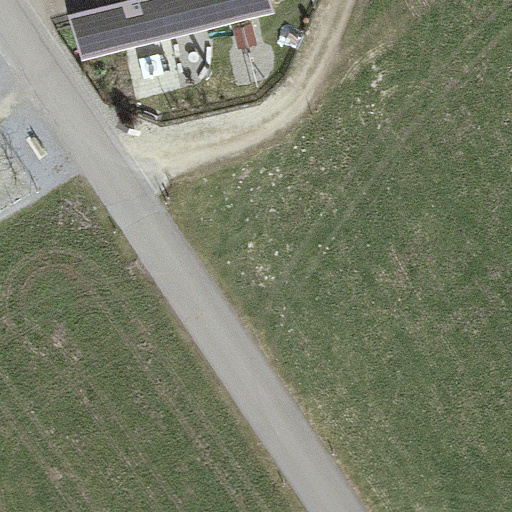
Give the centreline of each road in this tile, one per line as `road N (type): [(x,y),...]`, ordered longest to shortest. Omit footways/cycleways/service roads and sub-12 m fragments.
road 1 (residential): [(0,3),(339,511)]
road 2 (track): [(131,198),(260,131),(305,90),(337,0)]
